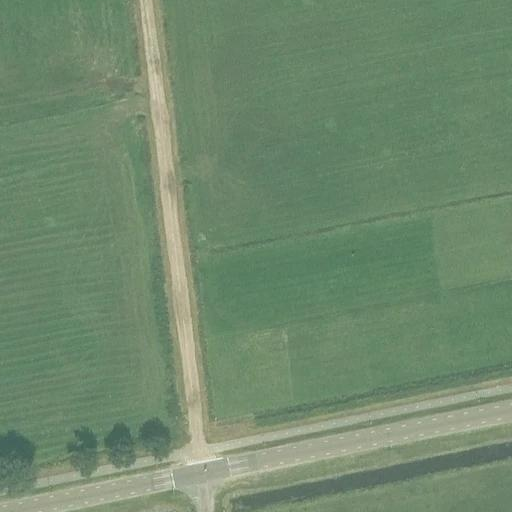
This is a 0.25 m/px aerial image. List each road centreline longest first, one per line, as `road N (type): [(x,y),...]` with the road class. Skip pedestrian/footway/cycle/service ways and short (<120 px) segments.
road 1 (track): [(200,474),(145,0)]
road 2 (unclassified): [(200,474),(511,413)]
road 3 (unclassified): [(16,511),(200,474)]
